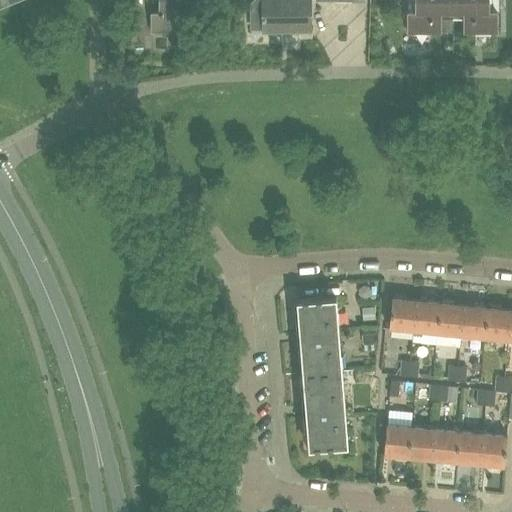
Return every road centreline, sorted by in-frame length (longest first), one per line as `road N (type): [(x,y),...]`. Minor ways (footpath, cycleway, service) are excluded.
road 1 (residential): [(104,99),(238,73),(511,73)]
road 2 (residential): [(511,268),(374,255),(233,268)]
road 3 (residential): [(254,491),(233,268)]
road 4 (residential): [(233,268),(104,99)]
road 5 (residential): [(461,511),(254,491)]
road 6 (tertiary): [(81,387),(0,206)]
road 7 (tertiary): [(123,511),(81,387)]
road 8 (tertiary): [(81,387),(96,511)]
road 9 (residential): [(0,159),(104,99)]
